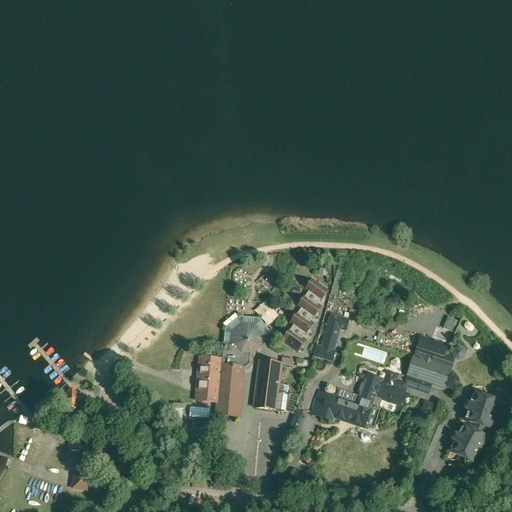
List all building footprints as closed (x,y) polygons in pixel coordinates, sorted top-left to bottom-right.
[(329,291),(312,279),(303,292),(307,295),(319,303),(320,304),(329,291)] [(319,303),(307,295),(306,296),(318,305),(319,303)] [(306,296),(305,296),(296,309),(300,311),(312,320),(322,308),(318,305),(306,296)] [(261,304),(254,314),(271,326),(278,316),(261,304)] [(312,320),(300,311),(298,313),(310,322),(312,320)] [(298,313),(297,313),(288,325),(292,328),(304,337),(305,337),(314,324),(310,322),(298,313)] [(348,321),(331,316),(322,348),(317,346),(313,357),(332,363),(335,351),(333,351),(340,329),(346,330),(348,321)] [(240,317),(226,330),(224,344),(222,360),(219,403),(218,415),(239,417),(242,382),(243,382),(244,378),(243,378),(243,369),(246,369),(250,366),(252,354),(259,348),(260,347),(260,338),(262,338),(262,337),(272,334),(259,319),(240,317)] [(448,318),(443,329),(452,333),(456,322),(448,318)] [(304,337),(292,328),(291,330),(303,338),(304,337)] [(291,330),(290,329),(281,342),(297,354),(307,341),(303,338),(291,330)] [(419,349),(444,358),(448,346),(423,338),(419,349)] [(466,350),(459,347),(452,351),(453,358),(459,362),(465,359),(466,350)] [(222,360),(200,358),(196,401),(219,403),(222,360)] [(442,366),(415,358),(406,386),(429,393),(431,386),(444,390),(451,369),(442,366)] [(282,364),(260,362),(254,408),(276,410),(278,392),(282,364)] [(385,382),(369,376),(361,399),(372,403),(371,407),(376,409),(385,382)] [(405,389),(385,382),(376,409),(371,407),(365,426),(375,429),(377,424),(378,424),(379,420),(378,420),(381,410),(379,409),(382,400),(400,405),(405,389)] [(80,396),(73,389),(62,400),(72,411),(80,404),(76,400),(80,396)] [(289,396),(278,392),(276,410),(277,412),(279,413),(282,413),(284,413),(286,412),(291,396),(290,395),(289,396)] [(499,401),(478,394),(475,405),(468,403),(467,404),(466,404),(465,405),(465,407),(466,408),(467,409),(473,411),(469,422),(471,423),(490,429),(499,401)] [(291,396),(286,412),(294,414),(300,397),(292,395),(291,396)] [(359,407),(338,400),(339,398),(328,395),(326,401),(321,416),(332,420),(333,416),(364,427),(365,426),(371,407),(372,403),(361,399),(359,407)] [(326,401),(317,398),(312,413),(321,416),(326,401)] [(186,423),(187,412),(172,411),(170,422),(186,423)] [(296,411),(289,431),(298,434),(305,415),(296,411)] [(445,423),(437,420),(415,471),(424,474),(445,423)] [(490,429),(471,423),(469,428),(486,437),(490,429)] [(454,440),(459,443),(454,453),(473,463),(486,437),(467,427),(462,437),(456,434),(455,434),(454,435),(453,436),(452,437),(452,438),(453,439),(454,440)] [(373,432),(361,429),(359,435),(371,439),(373,432)] [(98,449),(84,447),(82,461),(96,463),(98,449)] [(89,476),(75,475),(73,488),(87,490),(89,476)]
